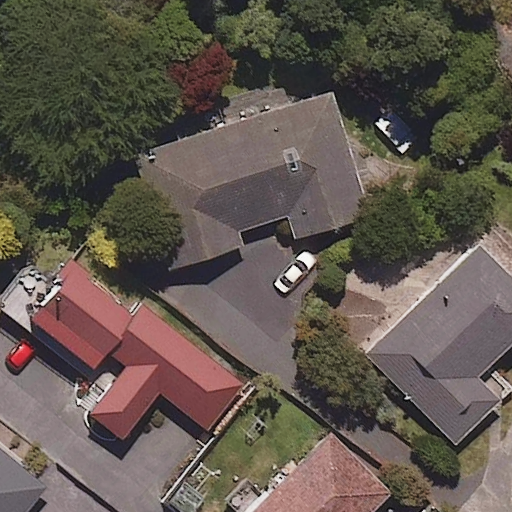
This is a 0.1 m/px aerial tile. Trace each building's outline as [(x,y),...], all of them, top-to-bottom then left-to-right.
[(324,90),(126,156),(163,269),(241,243),(237,230),(284,214),(292,238),(365,214),(324,90)] [(392,97),(365,122),(405,164),(431,138),(392,97)] [(511,333),(511,281),(471,239),(357,349),(448,442),(492,399),(468,375),(511,333)] [(154,388),(204,428),(241,381),(136,299),(125,313),(79,277),(84,271),(65,256),(55,268),(60,273),(26,317),(90,367),(100,354),(116,366),(81,411),(115,438),(154,388)] [(362,511),(384,492),(325,433),(244,511),(362,511)] [(21,511),(45,483),(0,447),(0,511),(21,511)]
